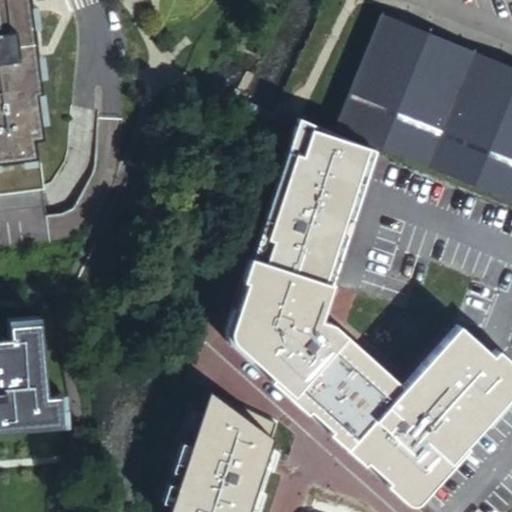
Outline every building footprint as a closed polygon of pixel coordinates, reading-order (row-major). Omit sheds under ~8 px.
[(0,0),(0,122),(40,117),(35,84),(39,83),(27,7),(25,0),(0,0)] [(511,63),(377,6),(328,122),(511,200),(511,63)] [(193,57),(179,51),(172,69),(187,73),(193,57)] [(380,147),(303,116),(257,255),(254,254),(246,278),(250,279),(241,306),(237,305),(231,324),(230,331),(234,338),(252,354),(255,351),(276,370),(273,373),(309,406),(311,403),(334,423),(331,426),(366,457),(368,454),(390,474),(388,477),(406,494),(409,496),(412,496),(416,494),(464,441),(461,439),(481,416),(484,419),(511,388),(511,359),(493,343),(488,348),(455,318),(398,380),(330,318),(324,317),(380,147)] [(40,117),(0,122),(0,151),(31,148),(29,129),(41,127),(40,117)] [(0,196),(44,191),(41,165),(0,169),(0,196)] [(0,245),(5,245),(5,251),(13,250),(12,244),(44,241),(44,237),(49,236),(48,227),(45,200),(44,191),(0,196),(0,245)] [(50,246),(49,236),(44,237),(44,241),(12,244),(13,250),(50,246)] [(66,400),(66,396),(57,398),(48,319),(19,322),(21,339),(0,340),(0,462),(1,463),(0,456),(0,432),(1,433),(0,427),(0,424),(6,424),(8,432),(69,426),(66,400)] [(330,511),(313,506),(311,511),(246,511),(277,419),(208,383),(164,511),(330,511)]
